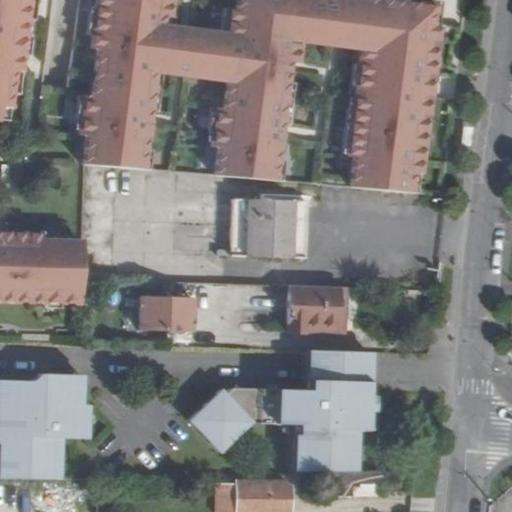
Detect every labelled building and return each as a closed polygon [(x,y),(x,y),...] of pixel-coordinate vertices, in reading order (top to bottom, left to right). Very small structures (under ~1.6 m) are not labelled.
[(38,0),(0,0),(0,107),(11,109),(11,105),(26,106),(38,0)] [(430,42),(434,8),(371,0),(358,0),(358,3),(333,0),(233,0),(232,14),(227,13),(224,35),(167,28),(170,0),(94,0),(90,35),(96,35),(87,102),(81,101),(79,120),(85,120),(79,166),(143,174),(144,165),(141,165),(144,143),(147,143),(149,123),(147,123),(153,75),(225,84),(221,112),(213,111),(210,134),(218,135),(213,179),(275,186),(276,176),(274,176),(276,153),(279,154),(281,134),(279,134),(288,61),(296,62),(298,44),(358,52),(352,99),(353,99),(345,159),(351,160),(348,191),(409,198),(415,150),(423,151),(436,43),(430,42)] [(304,199),(229,197),(229,215),(227,253),(215,252),(215,258),(302,261),(304,199)] [(0,232),(0,303),(77,306),(79,243),(39,242),(39,234),(0,232)] [(285,336),(335,338),(336,290),(286,289),(285,336)] [(192,298),(136,297),(135,332),(192,333),(192,298)] [(367,356),(304,355),(304,366),(303,394),(330,394),(336,400),(366,401),(367,368),(367,356)] [(0,476),(53,478),(54,438),(81,439),(81,403),(77,403),(77,380),(27,379),(0,377),(0,476)] [(249,430),(295,430),(294,474),(338,474),(353,475),(354,436),(362,436),(362,417),(366,417),(366,401),(336,400),(330,394),(303,394),(303,396),(228,396),(222,402),(218,398),(187,431),(190,434),(221,461),(249,430)] [(350,487),(380,486),(381,475),(368,475),(353,475),(338,474),(338,498),(350,498),(350,487)] [(220,478),(218,508),(289,511),(290,511),(293,482),(220,478)]
